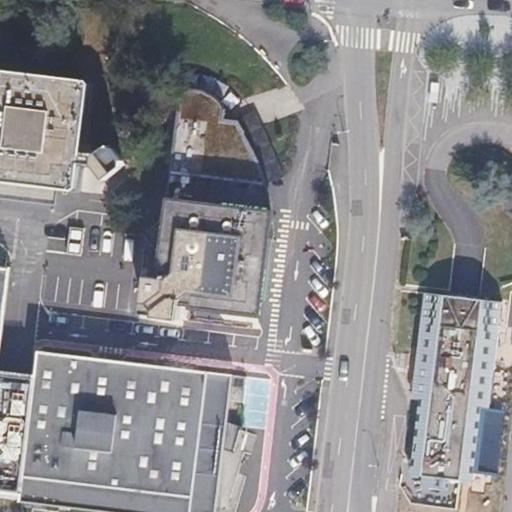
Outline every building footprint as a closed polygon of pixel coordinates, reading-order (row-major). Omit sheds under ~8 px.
[(0,206),(42,212),(50,213),(52,201),(75,204),(78,180),(93,182),(104,193),(120,184),(123,174),(115,161),(81,158),(90,93),(0,82),(0,206)] [(182,308),(244,314),(246,298),(251,298),(259,236),(263,237),(262,206),(257,185),(249,164),(245,153),(237,137),(230,126),(226,121),(211,120),(212,103),(208,99),(205,96),(201,94),(197,92),(192,91),(186,90),(180,90),(174,92),(159,212),(152,218),(151,226),(135,239),(148,255),(148,264),(157,275),(156,283),(137,282),(134,309),(141,310),(146,317),(180,321),(182,308)] [(491,410),(496,372),(501,335),(505,305),(498,304),(475,301),(449,297),(430,295),(425,332),(417,398),(424,399),(414,474),(427,475),(425,486),(446,488),(447,479),(472,483),(474,469),(482,409),(491,410)] [(511,344),(511,336),(501,335),(496,372),(508,373),(511,344)] [(240,381),(227,380),(33,358),(16,507),(56,511),(212,511),(219,457),(229,458),(237,431),(222,430),(225,405),(237,406),(240,381)] [(503,411),(491,410),(482,409),(474,469),(495,472),(503,411)]
